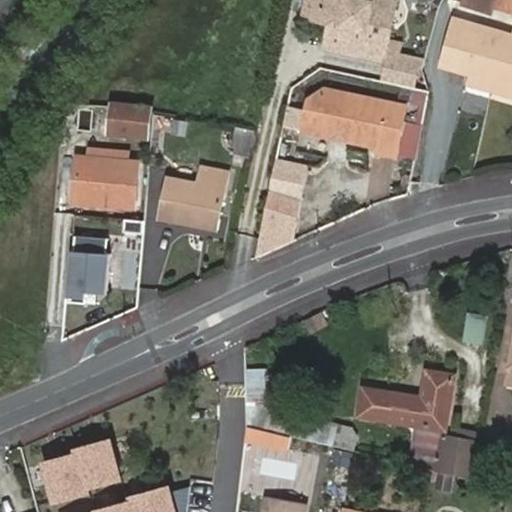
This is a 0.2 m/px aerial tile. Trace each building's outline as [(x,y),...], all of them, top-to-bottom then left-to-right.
[(313,0),(312,7),(336,12),(330,46),(389,58),(399,0),(375,0),(375,1),(372,0),(313,0)] [(491,15),(494,6),(479,0),(466,0),(465,7),(491,15)] [(511,0),(479,0),(494,6),(511,10),(511,0)] [(444,64),(472,71),(485,26),(457,17),(444,64)] [(472,71),(510,82),(511,73),(511,33),(485,26),(472,71)] [(469,80),(511,91),(511,82),(510,82),(472,71),(469,80)] [(396,154),(406,103),(327,88),(310,98),(305,119),(317,134),(380,146),(380,152),(396,154)] [(152,113),(114,107),(111,132),(149,137),(152,113)] [(239,127),(234,151),(250,155),(255,131),(239,127)] [(80,155),(77,199),(116,202),(118,158),(80,155)] [(297,239),(313,162),(279,155),(258,256),(297,239)] [(140,159),(118,158),(116,202),(137,203),(140,159)] [(170,178),(163,216),(219,227),(225,188),(170,178)] [(115,236),(74,234),(70,300),(89,301),(89,291),(111,292),(115,236)] [(472,310),(467,340),(486,343),(491,313),(472,310)] [(259,370),(249,371),(250,400),(261,403),(259,370)] [(367,388),(361,415),(420,424),(448,428),(456,375),(429,371),(424,398),(367,388)] [(261,403),(250,400),(250,427),(258,429),(291,436),(340,448),(346,423),(261,403)] [(448,428),(420,424),(412,464),(434,469),(439,469),(446,436),(448,428)] [(291,436),(258,429),(255,443),(288,450),(291,436)] [(480,448),(481,443),(446,436),(439,469),(475,478),(480,448)] [(113,438),(37,461),(50,503),(126,481),(113,438)] [(475,478),(511,486),(511,482),(511,455),(480,448),(475,478)] [(181,511),(172,484),(84,511),(181,511)] [(269,498),(266,511),(307,511),(309,506),(269,498)]
